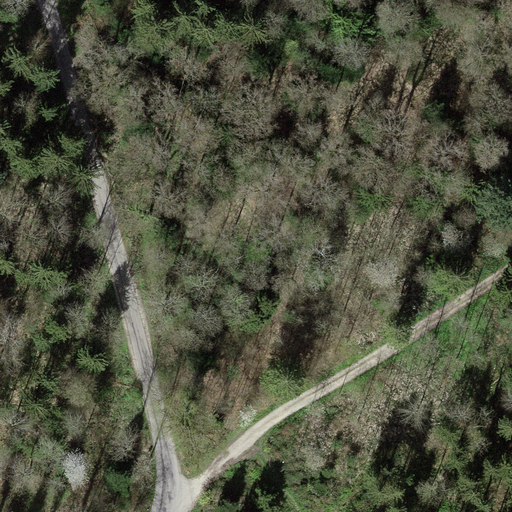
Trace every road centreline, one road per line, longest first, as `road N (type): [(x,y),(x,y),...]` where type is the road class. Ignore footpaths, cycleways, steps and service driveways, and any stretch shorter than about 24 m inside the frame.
road 1 (unclassified): [(165,511),(158,421),(44,0)]
road 2 (track): [(166,502),(293,404),(511,269)]
